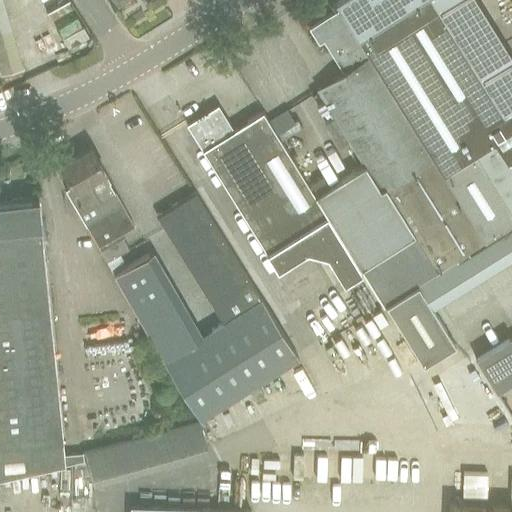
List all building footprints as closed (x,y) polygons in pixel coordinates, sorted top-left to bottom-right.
[(511,105),(503,111),(433,0),(334,0),(339,7),(340,7),(349,22),(357,35),(358,35),(444,172),(486,240),(511,224),(511,105)] [(444,172),(358,35),(357,35),(349,22),(340,7),(339,7),(309,24),(318,40),(323,37),(344,70),(317,87),(365,164),(316,194),(349,248),(384,304),(416,284),(415,283),(438,270),(456,258),(456,259),(486,240),(444,172)] [(349,248),(316,194),(263,109),(234,128),(218,103),(187,122),(277,268),(306,250),(326,255),(330,260),(349,248)] [(60,162),(72,183),(65,187),(106,260),(129,247),(122,235),(126,233),(123,230),(134,224),(115,190),(114,191),(102,170),(104,169),(90,144),(60,162)] [(212,326),(249,387),(299,356),(196,189),(158,213),(224,319),(212,326)] [(0,477),(66,462),(40,224),(41,224),(38,196),(0,199),(0,477)] [(511,224),(486,240),(456,259),(457,261),(467,276),(471,283),(483,276),(483,277),(511,258),(511,224)] [(249,387),(212,326),(196,336),(149,252),(114,272),(163,357),(200,417),(249,387)] [(457,261),(442,271),(458,297),(473,288),(465,277),(467,276),(457,261)] [(384,304),(385,305),(386,305),(423,364),(454,345),(416,284),(384,304)] [(87,348),(109,345),(110,354),(134,351),(130,320),(84,326),(87,348)] [(498,388),(511,379),(511,331),(476,353),(477,356),(498,388)] [(207,452),(203,434),(186,438),(190,456),(207,452)] [(122,451),(90,451),(89,480),(121,481),(122,451)] [(511,511),(511,473),(511,474),(510,504),(449,502),(449,511),(511,511)] [(248,511),(249,507),(130,503),(129,511),(248,511)]
